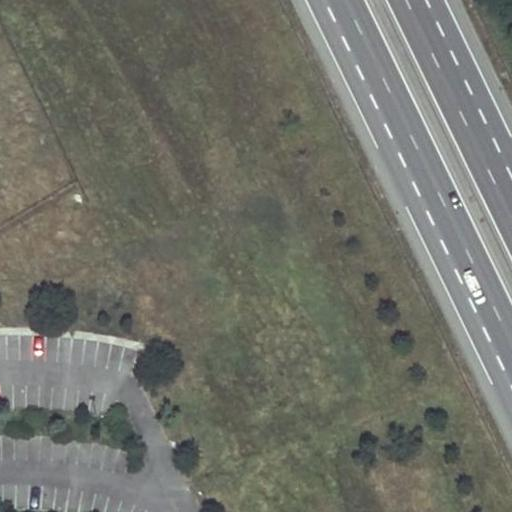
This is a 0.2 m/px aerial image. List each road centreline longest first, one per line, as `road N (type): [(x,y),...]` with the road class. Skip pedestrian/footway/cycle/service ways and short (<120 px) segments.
road 1 (trunk): [(336,0),(511,350)]
road 2 (trunk): [(511,199),(415,0)]
